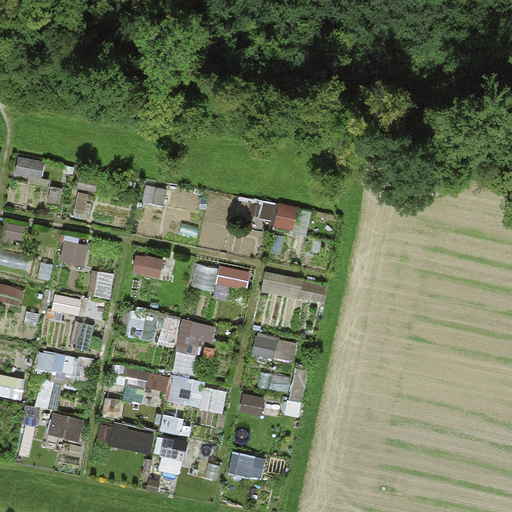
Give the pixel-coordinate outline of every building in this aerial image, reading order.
[(69,237),(64,259),(87,264),(92,242),(69,237)] [(101,291),(113,294),(118,271),(106,269),(101,291)] [(260,333),(257,353),(298,358),(300,338),(260,333)] [(226,411),(232,386),(177,373),(171,398),(226,411)] [(57,408),(52,431),(85,440),(91,417),(57,408)] [(154,452),(159,431),(118,420),(112,442),(154,452)] [(164,454),(189,458),(193,436),(168,432),(164,454)] [(252,473),(257,455),(243,451),(238,469),(252,473)]
